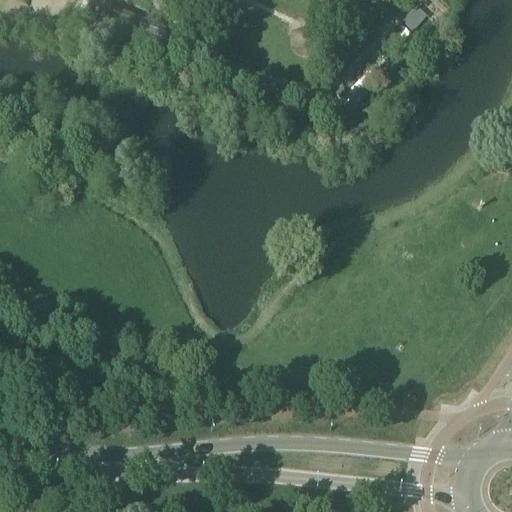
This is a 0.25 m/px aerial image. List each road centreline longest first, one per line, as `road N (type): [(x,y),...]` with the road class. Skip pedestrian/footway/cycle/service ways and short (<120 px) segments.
road 1 (tertiary): [(473,465),(227,449),(71,466)]
road 2 (tertiary): [(71,466),(466,505)]
